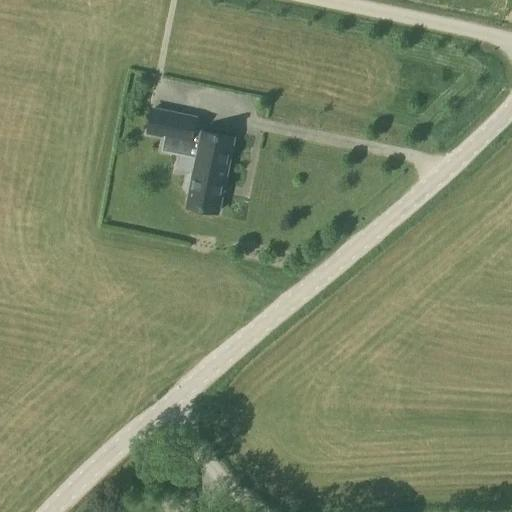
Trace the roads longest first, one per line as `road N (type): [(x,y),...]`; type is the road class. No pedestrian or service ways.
road 1 (unclassified): [(161,408),(511,116)]
road 2 (unclassified): [(49,511),(161,408)]
road 3 (unclassified): [(262,511),(231,495),(161,408)]
